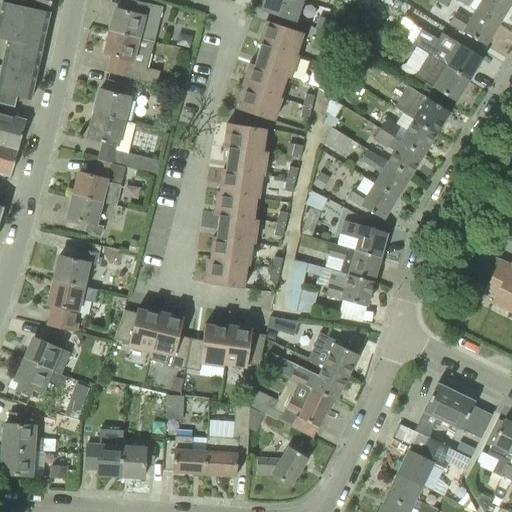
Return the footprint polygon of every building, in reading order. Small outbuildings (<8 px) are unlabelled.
[(0,0),(49,12),(51,0),(0,0)] [(110,31),(154,42),(163,8),(130,0),(127,0),(124,11),(116,9),(110,31)] [(264,0),(261,11),(295,22),(303,1),(299,0),(264,0)] [(498,24),(511,3),(506,0),(457,0),(469,7),(469,5),(476,8),(475,9),(498,24)] [(16,94),(31,97),(40,57),(43,41),(48,17),(0,8),(0,33),(8,35),(5,49),(1,67),(0,71),(0,103),(13,107),(16,94)] [(456,12),(449,24),(485,46),(498,24),(475,9),(469,20),(456,12)] [(329,20),(321,17),(317,29),(325,32),(329,20)] [(261,45),(296,55),(303,33),(266,21),(258,44),(261,45)] [(468,80),(482,58),(459,44),(458,44),(442,34),(438,40),(420,29),(410,44),(429,56),(468,80)] [(111,65),(126,68),(128,61),(134,63),(137,49),(151,53),(154,42),(110,31),(105,54),(113,56),(111,65)] [(286,77),(291,79),(299,55),(296,55),(261,45),(254,65),(286,77)] [(317,63),(325,65),(328,53),(320,51),(317,63)] [(433,88),(455,102),(468,80),(429,56),(415,79),(432,89),(433,88)] [(244,87),(280,97),(286,77),(254,65),(249,63),(242,86),(244,87)] [(325,65),(317,63),(315,75),(323,76),(325,65)] [(129,79),(157,86),(161,72),(133,65),(129,79)] [(94,114),(125,122),(131,97),(120,94),(121,88),(106,84),(104,90),(100,89),(94,114)] [(237,109),(274,121),(282,98),(280,97),(244,87),(237,109)] [(413,119),(436,133),(449,112),(426,97),(414,89),(406,101),(419,109),(413,119)] [(303,106),(311,108),(314,96),(313,96),(305,94),(303,106)] [(311,108),(303,106),(300,118),(308,120),(311,108)] [(0,146),(17,151),(26,122),(25,121),(0,114),(0,146)] [(98,161),(125,168),(157,176),(160,161),(116,150),(117,147),(118,147),(125,122),(94,114),(88,138),(103,142),(98,161)] [(423,154),(436,133),(413,119),(405,131),(386,118),(380,129),(423,154)] [(228,148),(263,151),(266,129),(227,123),(223,147),(228,148)] [(410,176),(423,154),(380,129),(373,125),(366,135),(393,151),(386,161),(410,176)] [(321,144),(342,156),(352,140),(331,128),(321,144)] [(300,158),(302,146),(294,145),(291,157),(300,158)] [(0,171),(11,174),(17,151),(0,146),(0,171)] [(396,198),(410,176),(386,161),(367,149),(366,150),(360,146),(354,156),(360,160),(380,173),(373,184),(396,198)] [(262,176),(264,176),(267,152),(263,151),(228,148),(225,169),(262,176)] [(74,195),(103,203),(108,183),(120,186),(125,168),(98,161),(94,176),(79,172),(74,195)] [(286,179),(295,181),(297,169),(289,167),(286,179)] [(256,198),(258,198),(262,176),(225,169),(223,168),(220,191),(256,198)] [(295,181),(286,179),(284,191),(292,193),(295,181)] [(360,206),(383,220),(396,198),(373,184),(366,194),(354,186),(346,199),(360,206)] [(218,216),(253,219),(256,198),(220,191),(217,191),(214,215),(218,216)] [(327,201),(312,193),(306,206),(321,214),(327,201)] [(86,231),(101,235),(103,227),(97,225),(103,203),(74,195),(68,218),(88,223),(86,231)] [(276,224),(285,225),(287,213),(279,212),(276,224)] [(252,243),(254,244),(258,220),(253,219),(218,216),(215,237),(252,243)] [(354,249),(380,257),(386,233),(344,221),(340,235),(356,239),(354,249)] [(285,225),(276,224),(274,235),(282,237),(285,225)] [(246,266),(249,266),(252,243),(215,237),(213,236),(210,259),(246,266)] [(347,275),(373,282),(380,257),(354,249),(330,243),(324,268),(347,275)] [(463,272),(489,284),(500,259),(475,247),(463,272)] [(54,280),(85,288),(90,264),(96,265),(99,254),(84,251),(81,261),(59,256),(54,280)] [(271,269),(279,271),(282,259),(274,257),(271,269)] [(204,283),(243,288),(246,266),(210,259),(207,258),(204,283)] [(511,262),(510,264),(500,259),(489,284),(485,293),(495,298),(494,303),(511,311),(511,262)] [(294,260),(285,298),(287,308),(295,311),(302,312),(311,314),(316,294),(301,290),(305,271),(318,275),(320,267),(294,260)] [(279,271),(271,269),(268,281),(277,283),(279,271)] [(341,300),(341,299),(366,307),(373,282),(347,275),(344,284),(329,280),(325,296),(341,300)] [(74,332),(76,322),(79,313),(82,302),(93,304),(97,290),(85,288),(54,280),(48,305),(51,306),(47,326),(74,332)] [(151,353),(152,350),(161,312),(160,312),(159,314),(137,309),(136,313),(123,310),(120,321),(113,339),(128,343),(127,347),(151,353)] [(161,312),(152,350),(172,356),(170,365),(184,369),(190,339),(179,336),(184,318),(161,312)] [(269,317),(269,318),(267,328),(294,334),(298,322),(269,317)] [(223,367),(223,364),(227,328),(204,324),(202,340),(190,339),(184,369),(199,371),(200,364),(223,367)] [(246,364),(258,365),(265,335),(251,333),(251,329),(227,325),(227,328),(223,364),(246,368),(246,364)] [(322,366),(346,377),(357,354),(334,343),(335,341),(319,333),(313,345),(314,346),(307,359),(322,366)] [(25,359),(52,371),(61,375),(70,353),(62,349),(65,342),(51,335),(47,343),(34,337),(25,359)] [(298,384),(332,399),(335,400),(346,377),(322,366),(316,377),(270,355),(265,367),(290,378),(289,380),(298,384)] [(16,390),(30,396),(33,389),(42,394),(52,371),(25,359),(15,381),(19,382),(16,390)] [(291,425),(290,427),(312,438),(332,399),(298,384),(280,419),(291,425)] [(437,419),(478,439),(493,411),(436,384),(414,431),(418,433),(427,439),(437,419)] [(165,419),(182,420),(183,397),(166,396),(165,419)] [(276,421),(280,412),(251,400),(250,407),(276,421)] [(83,407),(71,402),(66,414),(79,419),(83,407)] [(233,430),(248,432),(250,407),(235,405),(233,430)] [(3,448),(35,450),(43,451),(44,439),(36,438),(37,424),(24,424),(25,414),(10,413),(9,424),(5,423),(3,448)] [(492,472),(501,476),(511,455),(511,422),(506,419),(493,445),(487,458),(496,463),(492,472)] [(398,473),(423,485),(431,489),(445,462),(464,471),(470,459),(427,439),(418,433),(414,431),(399,424),(392,437),(412,447),(410,450),(409,450),(398,473)] [(172,471),(204,473),(206,439),(175,436),(175,448),(174,448),(172,471)] [(206,439),(204,473),(236,475),(238,438),(207,436),(206,439)] [(97,474),(120,475),(122,445),(98,444),(98,445),(87,444),(85,469),(97,470),(97,474)] [(122,445),(120,475),(144,477),(145,463),(153,463),(154,447),(122,445)] [(272,473),(290,485),(307,458),(287,446),(278,460),(257,458),(256,472),(272,473)] [(1,474),(33,476),(35,450),(3,448),(1,474)] [(511,477),(511,455),(501,476),(510,481),(511,477)] [(49,477),(64,478),(65,466),(50,465),(49,477)] [(437,511),(438,510),(416,500),(423,485),(398,473),(386,496),(418,511),(437,511)] [(418,511),(386,496),(378,511),(418,511)]
